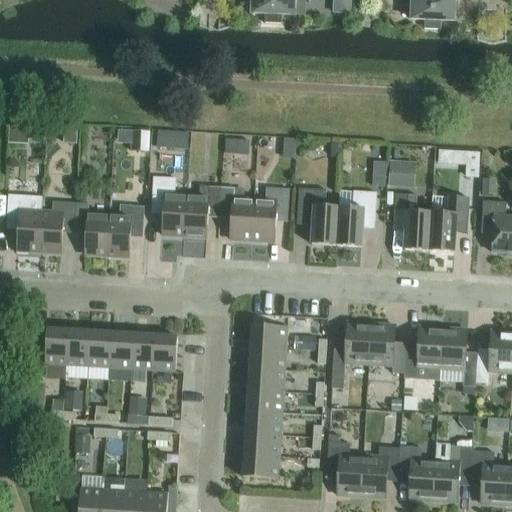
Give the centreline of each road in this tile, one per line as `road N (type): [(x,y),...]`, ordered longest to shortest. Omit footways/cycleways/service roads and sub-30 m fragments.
road 1 (residential): [(511,293),(229,280),(217,298)]
road 2 (residential): [(217,298),(0,284)]
road 3 (residential): [(208,511),(217,298)]
